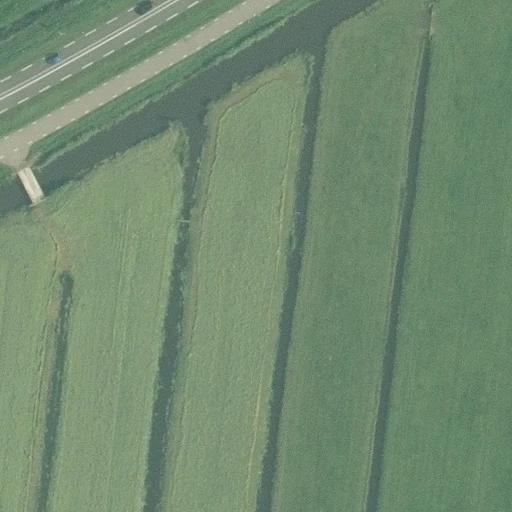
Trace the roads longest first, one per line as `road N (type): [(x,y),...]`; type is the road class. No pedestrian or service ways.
road 1 (unclassified): [(0,147),(258,0)]
road 2 (primary): [(0,97),(174,0)]
